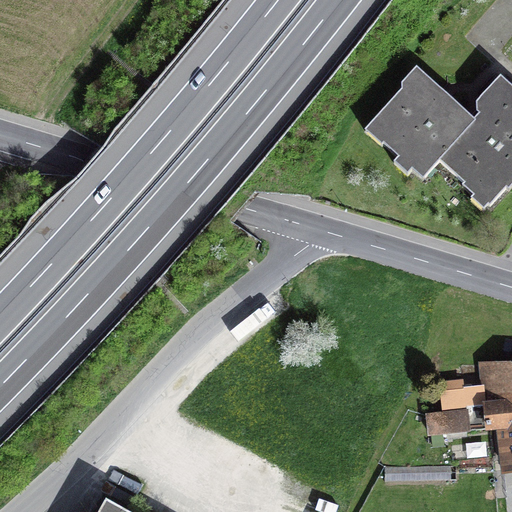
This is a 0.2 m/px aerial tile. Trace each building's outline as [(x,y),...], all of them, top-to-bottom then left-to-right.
[(434,163),(470,119),(411,68),(394,86),(397,89),(359,132),(376,146),(378,144),(393,158),(388,163),(404,177),(407,173),(418,182),(434,163)] [(470,119),(434,163),(459,184),(457,187),(468,197),(466,200),(480,212),(485,205),(487,207),(502,190),(505,193),(511,184),(511,91),(495,77),(472,104),(473,117),(470,119)] [(511,474),(511,363),(485,366),(488,402),(479,403),(481,434),(494,433),(497,475),(511,474)] [(456,465),(384,466),(385,482),(457,481),(456,465)] [(122,511),(106,503),(100,511),(122,511)]
